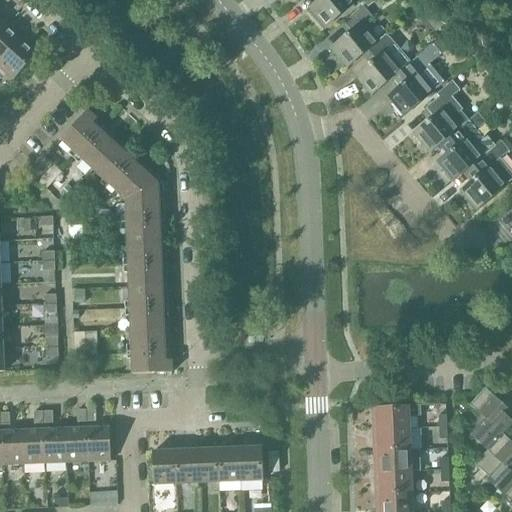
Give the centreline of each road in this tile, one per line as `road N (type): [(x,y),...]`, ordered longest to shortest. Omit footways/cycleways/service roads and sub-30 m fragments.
road 1 (residential): [(196,353),(182,151),(170,124),(84,52)]
road 2 (residential): [(482,239),(440,230),(350,122),(298,126)]
road 3 (tertiary): [(312,352),(298,126)]
road 4 (residential): [(135,511),(131,424),(199,423),(196,353)]
road 5 (residential): [(511,379),(493,363),(357,373),(313,364)]
road 6 (tertiary): [(298,126),(278,77),(216,0)]
road 7 (tertiary): [(315,511),(313,364)]
road 8 (residential): [(84,52),(0,147)]
